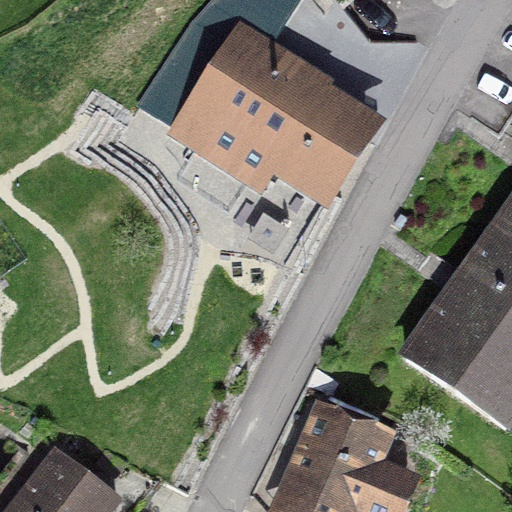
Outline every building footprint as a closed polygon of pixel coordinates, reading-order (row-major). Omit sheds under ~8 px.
[(398,122),(242,22),(168,135),(279,195),(286,181),(336,204),(398,122)] [(511,212),(501,229),(511,236),(511,212)] [(511,432),(511,236),(501,229),(451,299),(408,360),(511,432)] [(407,425),(316,394),(274,510),(277,511),(373,511),(374,511),(414,511),(429,473),(393,462),(407,425)] [(121,511),(133,497),(59,448),(9,511),(121,511)]
